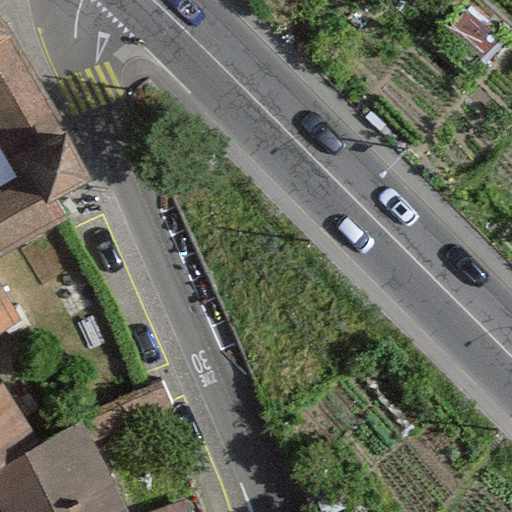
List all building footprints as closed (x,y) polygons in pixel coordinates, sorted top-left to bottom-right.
[(0,254),(0,253),(0,122),(24,166),(26,184),(29,204),(52,191),(79,174),(61,144),(34,97),(0,40),(0,254)] [(0,253),(0,254),(4,261),(68,225),(73,235),(88,226),(79,211),(67,218),(52,191),(29,204),(26,184),(0,214),(0,253)] [(0,254),(0,496),(4,501),(76,448),(41,394),(13,412),(0,396),(0,382),(1,382),(11,376),(13,365),(12,353),(51,325),(4,261),(0,254)] [(175,391),(112,422),(123,444),(185,413),(175,391)] [(4,501),(0,504),(0,511),(159,511),(123,444),(112,422),(76,448),(4,501)]
